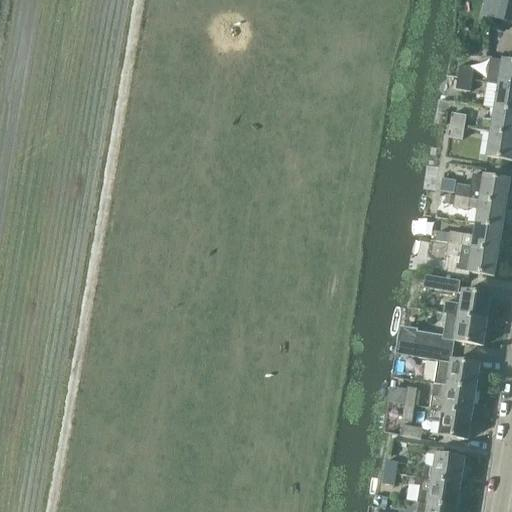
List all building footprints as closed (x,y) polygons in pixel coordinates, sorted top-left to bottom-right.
[(511,0),(495,0),(491,20),(511,24),(511,0)] [(500,87),(511,88),(511,63),(492,60),(488,85),(500,87)] [(475,70),(461,67),(459,79),(473,82),(475,70)] [(473,82),(459,79),(457,91),(471,94),(473,82)] [(511,112),(511,88),(500,87),(496,110),(511,112)] [(479,120),(477,131),(492,134),(511,136),(511,112),(496,110),(494,123),(479,120)] [(453,115),(451,127),(465,129),(467,117),(453,115)] [(465,129),(451,127),(449,139),(463,141),(465,129)] [(511,162),(511,136),(492,134),(488,158),(511,162)] [(458,186),(456,198),(507,206),(511,181),(485,177),(485,178),(474,176),(472,188),(458,186)] [(443,180),(441,193),(454,195),(456,182),(443,180)] [(447,196),(445,205),(454,206),(455,198),(447,196)] [(507,206),(456,198),(455,209),(469,212),(469,210),(479,211),(477,226),(503,230),(507,206)] [(449,245),(499,254),(503,230),(477,226),(475,237),(451,233),(450,236),(449,245)] [(437,234),(436,243),(449,245),(450,236),(437,234)] [(447,255),(447,257),(461,259),(459,272),(469,274),(495,278),(499,254),(449,245),(448,247),(447,255)] [(461,282),(426,277),(424,289),(459,295),(461,282)] [(459,318),(488,322),(492,298),(463,293),(461,305),(446,303),(444,315),(459,318)] [(447,316),(443,338),(452,339),(452,342),(484,347),(488,322),(459,318),(454,317),(447,316)] [(417,334),(415,346),(450,352),(452,342),(452,339),(443,338),(417,334)] [(398,344),(396,356),(401,357),(413,359),(415,346),(403,345),(398,344)] [(449,362),(450,352),(415,346),(413,359),(438,362),(448,364),(449,362)] [(438,362),(435,385),(476,392),(480,367),(449,362),(448,364),(438,362)] [(435,385),(431,410),(472,416),(476,392),(435,385)] [(418,390),(408,388),(405,405),(416,407),(418,390)] [(390,403),(392,404),(405,406),(405,405),(407,393),(395,391),(391,391),(390,403)] [(416,407),(405,405),(403,422),(413,424),(416,407)] [(472,416),(431,410),(429,422),(442,424),(440,437),(468,441),(472,416)] [(422,441),(424,430),(402,426),(401,437),(422,441)] [(435,469),(424,467),(422,480),(462,486),(465,461),(437,457),(435,469)] [(387,462),(385,474),(396,476),(398,464),(387,462)] [(385,474),(383,485),(395,487),(396,476),(385,474)] [(417,479),(415,487),(421,488),(418,504),(419,504),(429,506),(458,510),(462,486),(422,480),(417,479)]
